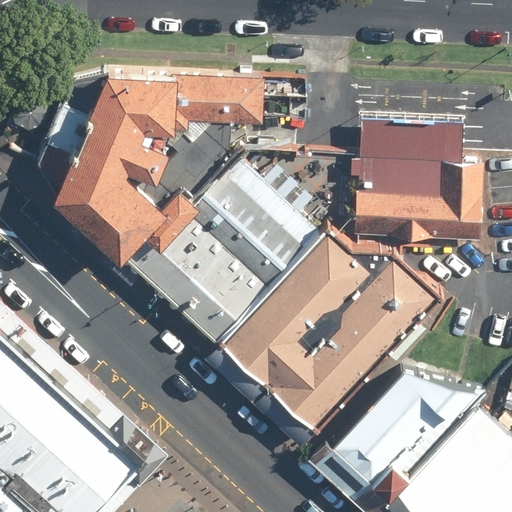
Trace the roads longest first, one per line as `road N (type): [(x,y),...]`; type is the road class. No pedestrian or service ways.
road 1 (primary): [(0,222),(305,511)]
road 2 (residential): [(367,0),(511,6)]
